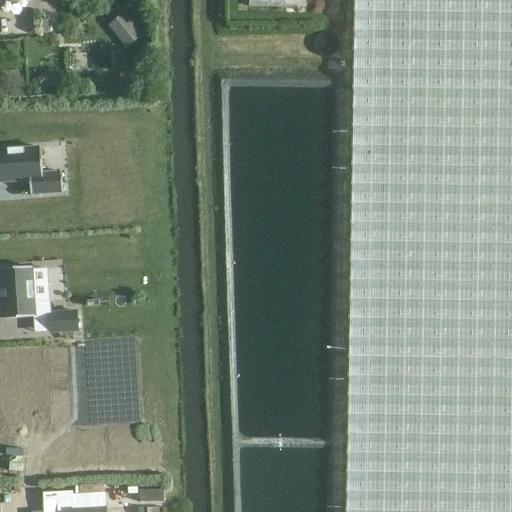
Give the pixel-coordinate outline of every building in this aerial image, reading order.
[(511,511),(511,0),(355,0),(346,511),(511,511)] [(142,36),(123,14),(108,26),(126,49),(142,36)] [(47,150),(0,151),(0,184),(35,183),(35,197),(68,196),(67,176),(48,177),(47,150)] [(32,268),(0,270),(0,284),(2,320),(33,318),(49,317),(50,317),(50,314),(49,301),(34,302),(32,271),(32,268)] [(50,317),(49,317),(50,333),(78,331),(77,312),(50,314),(50,317)] [(132,500),(163,499),(163,488),(131,489),(132,500)]
